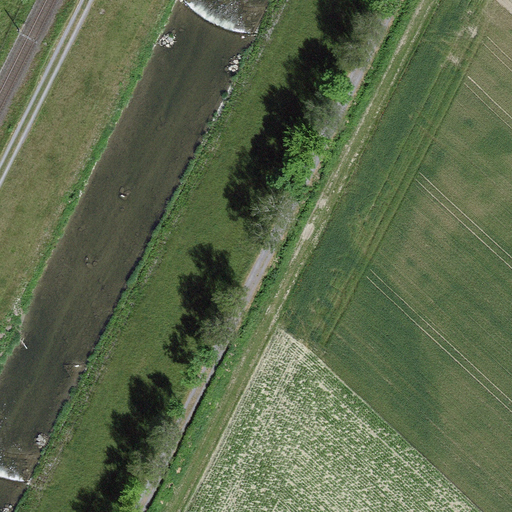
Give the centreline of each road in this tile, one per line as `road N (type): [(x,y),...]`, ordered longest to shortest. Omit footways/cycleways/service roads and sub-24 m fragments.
road 1 (track): [(394,0),(138,511)]
road 2 (track): [(0,198),(97,0)]
